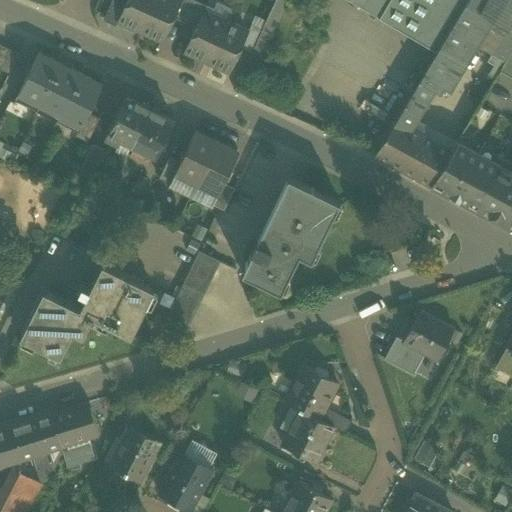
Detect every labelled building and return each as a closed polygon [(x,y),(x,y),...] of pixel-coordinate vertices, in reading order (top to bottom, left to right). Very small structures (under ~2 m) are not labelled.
[(140,31),(153,0),(126,0),(117,20),(140,31)] [(162,41),(181,1),(178,0),(153,0),(140,31),(162,41)] [(348,0),(381,19),(383,17),(438,49),(466,0),(348,0)] [(511,0),(466,0),(438,49),(395,120),(411,129),(440,80),(452,87),(477,46),(504,62),(505,60),(511,50),(511,49),(511,0)] [(207,61),(225,21),(203,11),(184,51),(207,61)] [(229,72),(248,32),(225,21),(207,61),(229,72)] [(440,80),(411,129),(451,151),(456,142),(499,71),(504,62),(477,46),(452,87),(440,80)] [(8,49),(0,65),(0,69),(10,73),(19,54),(8,49)] [(36,110),(59,63),(38,53),(15,100),(36,110)] [(511,64),(505,60),(504,62),(499,71),(511,78),(511,64)] [(57,121),(81,74),(59,63),(36,110),(57,121)] [(78,131),(102,84),(81,74),(57,121),(78,131)] [(107,133),(109,134),(105,141),(117,147),(121,140),(131,145),(149,108),(125,96),(107,133)] [(155,157),(173,120),(149,108),(131,145),(155,157)] [(411,129),(395,120),(374,155),(430,185),(451,151),(411,129)] [(195,186),(216,141),(194,131),(180,162),(173,175),(195,186)] [(239,152),(216,141),(195,186),(217,196),(224,183),(239,152)] [(500,165),(456,142),(451,151),(430,185),(476,210),(500,165)] [(173,175),(180,162),(169,157),(159,178),(169,183),(173,175)] [(511,162),(503,159),(500,165),(476,210),(510,228),(511,227),(511,162)] [(339,202),(287,177),(256,241),(255,240),(249,251),(251,252),(241,273),(280,292),(298,254),(310,260),(339,202)] [(234,188),(224,183),(217,196),(213,205),(219,208),(221,204),(225,205),(234,188)] [(170,316),(190,324),(216,257),(197,249),(170,316)] [(153,289),(101,263),(79,308),(42,290),(19,337),(59,356),(72,331),(82,336),(91,317),(130,336),(153,289)] [(454,328),(419,310),(403,340),(396,336),(389,348),(418,363),(424,352),(437,359),(454,328)] [(418,363),(389,348),(384,358),(413,373),(418,363)] [(242,377),(245,364),(229,360),(226,373),(242,377)] [(327,408),(340,383),(301,363),(282,400),(291,404),(298,408),(321,420),(327,408)] [(251,403),(257,390),(241,383),(235,396),(251,403)] [(51,414),(61,446),(98,435),(88,403),(51,414)] [(279,427),(286,431),(298,408),(291,404),(279,427)] [(334,427),(321,420),(298,408),(286,431),(280,443),(316,462),(334,427)] [(345,432),(351,420),(327,408),(321,420),(334,427),(345,432)] [(61,446),(51,414),(0,429),(0,465),(33,456),(41,482),(42,483),(53,462),(49,450),(61,446)] [(159,441),(130,427),(110,467),(138,481),(159,441)] [(429,468),(440,449),(424,440),(413,459),(429,468)] [(214,470),(179,451),(156,493),(191,511),(192,511),(201,494),(214,470)] [(288,476),(292,469),(284,465),(280,472),(288,476)] [(0,511),(26,511),(42,483),(41,482),(12,468),(0,491),(0,511)] [(218,483),(230,488),(236,475),(225,470),(218,483)] [(325,511),(332,499),(295,480),(278,511),(325,511)] [(511,490),(502,485),(493,501),(504,507),(511,492),(511,490)] [(451,511),(415,493),(404,511),(451,511)] [(201,511),(209,498),(201,494),(192,511),(194,511),(201,511)]
